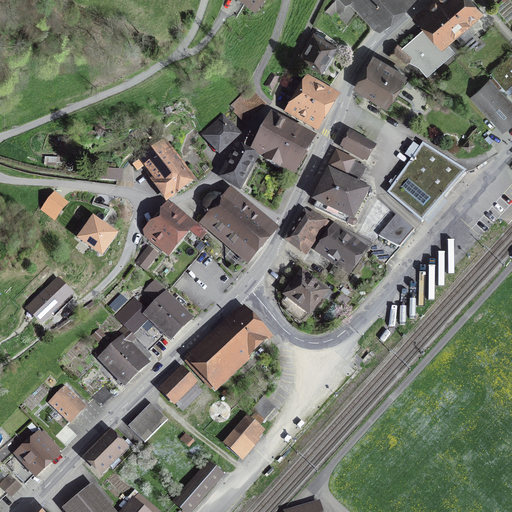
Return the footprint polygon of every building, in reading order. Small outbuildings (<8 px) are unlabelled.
[(332,0),(325,9),(330,15),(336,9),(339,13),(351,0),(332,0)] [(357,0),(377,21),(400,0),(357,0)] [(466,0),(438,0),(437,1),(458,25),(462,29),(455,35),(461,42),(459,44),(465,51),(477,40),(465,27),(470,23),(466,18),(475,10),(466,0)] [(442,39),(443,38),(458,25),(437,1),(421,15),(430,26),(433,29),(442,39)] [(427,29),(404,49),(411,54),(408,58),(419,65),(427,73),(453,50),(443,38),(442,39),(433,29),(430,32),(427,29)] [(314,35),(301,56),(307,59),(305,63),(313,68),(315,64),(325,69),(337,49),(333,47),(333,46),(314,35)] [(408,58),(411,54),(404,49),(398,45),(389,57),(402,66),(403,65),(408,58)] [(471,97),(498,126),(505,119),(508,122),(511,119),(509,116),(511,112),(511,105),(499,91),(502,87),(506,91),(511,84),(511,53),(490,74),(493,77),(471,97)] [(376,63),(373,60),(357,85),(388,103),(404,79),(403,78),(405,75),(378,59),(376,63)] [(265,85),(272,89),(278,79),(272,75),(265,85)] [(333,99),(306,83),(288,114),(292,117),(295,112),(317,126),(333,99)] [(234,113),(243,123),(265,102),(249,89),(232,105),(237,111),(234,113)] [(242,151),(255,158),(257,155),(291,175),(293,171),(295,172),(311,141),(271,119),(258,142),(250,138),(242,151)] [(220,150),(235,136),(225,124),(209,138),(220,150)] [(344,149),(364,160),(372,146),(352,134),(344,149)] [(165,144),(133,165),(137,170),(138,170),(137,169),(144,163),(153,175),(151,176),(167,198),(191,181),(165,144)] [(429,186),(442,198),(465,172),(441,157),(439,160),(421,148),(412,160),(406,169),(429,186)] [(238,149),(222,178),(238,189),(255,158),(242,151),(238,149)] [(332,173),(355,184),(364,168),(340,155),(334,168),(335,169),(332,173)] [(101,169),(100,178),(116,180),(120,179),(121,172),(101,169)] [(421,222),(442,198),(429,186),(406,169),(403,173),(400,170),(390,184),(393,187),(389,193),(421,222)] [(370,192),(355,184),(332,173),(314,208),(336,219),(336,218),(353,227),(370,192)] [(206,214),(202,219),(247,259),(272,231),(226,191),(222,196),(220,195),(214,194),(208,196),(204,201),(203,207),(205,213),(206,214)] [(45,211),(55,219),(64,207),(54,199),(45,211)] [(371,254),(385,264),(414,231),(378,199),(368,214),(357,235),(373,244),(370,249),(373,251),(371,254)] [(145,235),(166,253),(190,226),(169,208),(145,235)] [(305,215),(288,240),(307,253),(328,223),(312,212),(309,217),(305,215)] [(93,219),(79,238),(98,252),(103,245),(107,248),(116,236),(93,219)] [(357,235),(337,224),(320,249),(338,261),(330,272),(339,279),(340,278),(344,279),(348,273),(351,275),(370,249),(373,244),(357,235)] [(136,263),(145,270),(157,255),(149,248),(136,263)] [(286,311),(301,323),(313,307),(318,308),(321,306),(323,302),(320,298),(325,293),(315,285),(315,283),(314,281),(312,280),(309,281),(303,275),(283,301),(282,303),(283,305),(288,309),(286,311)] [(154,282),(146,290),(156,300),(164,292),(154,282)] [(70,295),(58,283),(29,310),(41,322),(70,295)] [(342,294),(337,301),(346,308),(351,301),(342,294)] [(149,314),(172,337),(188,321),(168,301),(170,299),(167,296),(149,314)] [(115,316),(146,350),(164,333),(161,330),(140,310),(143,307),(134,298),(115,316)] [(188,363),(210,387),(231,367),(236,372),(251,358),(246,353),(264,337),(242,313),(188,363)] [(152,357),(124,327),(115,335),(120,341),(115,346),(111,342),(99,353),(108,363),(100,370),(111,382),(114,379),(121,386),(152,357)] [(174,402),(193,382),(182,371),(162,390),(174,402)] [(92,396),(101,406),(113,394),(104,385),(92,396)] [(74,395),(72,396),(65,389),(51,404),(70,422),(84,408),(76,400),(78,399),(74,395)] [(253,409),(265,419),(274,407),(263,397),(253,409)] [(130,428),(145,443),(167,420),(153,405),(130,428)] [(225,442),(238,454),(260,429),(247,418),(225,442)] [(64,445),(74,435),(65,426),(55,436),(64,445)] [(191,446),(195,439),(186,433),(181,439),(191,446)] [(11,472),(22,483),(34,471),(36,474),(61,451),(45,434),(40,438),(39,436),(19,454),(23,459),(11,472)] [(125,448),(110,434),(86,458),(102,474),(109,467),(108,465),(125,448)] [(176,503),(186,511),(187,511),(221,475),(209,465),(176,503)] [(0,486),(10,496),(21,485),(9,474),(0,483),(0,486)] [(156,511),(158,510),(139,494),(123,511),(112,511),(91,486),(64,508),(67,511),(156,511)]
